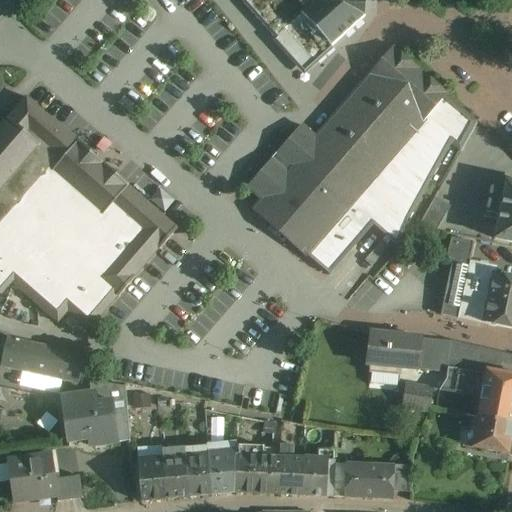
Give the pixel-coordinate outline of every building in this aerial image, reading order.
[(366,0),(365,0),(230,0),(268,41),(264,45),(299,84),(364,25),(366,0)] [(377,67),(356,91),(356,90),(355,91),(355,92),(328,123),(328,122),(327,124),(315,138),(303,127),(248,190),(260,200),(259,201),(312,247),(307,253),(306,252),(305,254),(306,255),(307,255),(328,274),(329,275),(331,274),(330,273),(344,258),(345,257),(359,241),(360,240),(373,224),(397,245),(407,222),(450,144),(458,151),(459,152),(460,151),(476,123),(476,122),(475,121),(475,122),(462,111),(461,110),(446,97),(447,96),(448,95),(447,94),(431,81),(432,81),(430,79),(411,64),(411,63),(410,62),(409,62),(394,49),(394,48),(393,47),(392,48),(393,49),(378,65),(377,66),(377,67)] [(8,120),(0,129),(0,279),(3,276),(104,165),(79,143),(78,143),(27,99),(9,120),(8,120)] [(177,230),(104,165),(3,276),(57,324),(67,313),(89,331),(177,230)] [(511,185),(507,184),(505,192),(491,189),(487,213),(500,216),(495,240),(511,243),(511,185)] [(434,198),(418,228),(436,232),(450,207),(434,198)] [(452,265),(441,315),(458,319),(470,264),(474,244),(452,240),(446,263),(452,265)] [(511,278),(494,275),(495,269),(470,264),(458,319),(511,330),(511,278)] [(419,339),(372,334),(368,366),(371,366),(370,372),(399,375),(400,369),(416,370),(416,369),(419,339)] [(83,355),(7,338),(0,368),(77,385),(83,355)] [(452,346),(419,339),(416,369),(446,372),(448,369),(452,346)] [(511,356),(452,346),(448,369),(446,380),(440,391),(481,398),(486,371),(511,376),(511,356)] [(511,376),(486,371),(481,398),(477,418),(478,417),(478,418),(511,423),(511,376)] [(125,388),(92,382),(94,394),(95,404),(111,402),(117,442),(129,441),(125,388)] [(433,389),(406,384),(402,409),(428,414),(433,389)] [(111,402),(95,404),(94,394),(62,398),(68,441),(89,439),(90,446),(117,442),(111,402)] [(149,394),(133,396),(134,414),(151,412),(149,394)] [(511,434),(511,423),(478,418),(473,449),(508,456),(511,434)] [(276,425),(264,423),(263,433),(275,434),(276,425)] [(236,443),(207,445),(207,448),(211,497),(234,495),(236,449),(236,443)] [(304,461),(292,460),(293,447),(280,447),(280,460),(279,496),(302,498),(302,497),(304,461)] [(207,448),(184,450),(188,499),(211,497),(207,448)] [(262,450),(236,449),(234,495),(279,496),(280,460),(262,459),(262,450)] [(184,450),(162,452),(162,458),(166,501),(188,499),(184,450)] [(334,452),(319,451),(318,461),(304,461),(302,497),(333,499),(334,452)] [(52,456),(7,463),(13,503),(56,496),(57,496),(55,481),(52,456)] [(162,458),(138,461),(141,503),(166,501),(162,458)] [(395,467),(345,465),(344,499),(393,501),(393,493),(395,467)] [(410,468),(395,467),(393,493),(409,494),(410,468)] [(55,481),(57,496),(56,496),(57,503),(82,499),(79,477),(55,481)]
